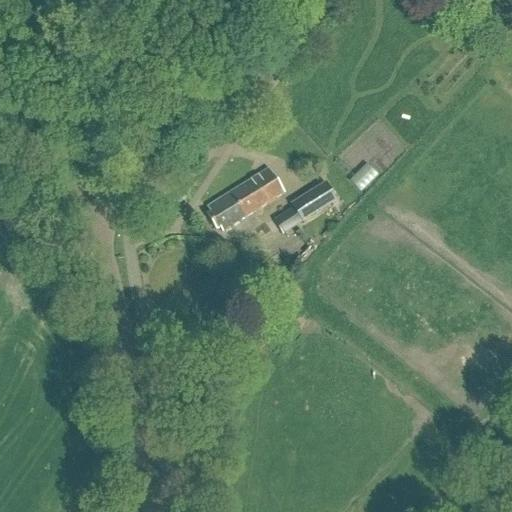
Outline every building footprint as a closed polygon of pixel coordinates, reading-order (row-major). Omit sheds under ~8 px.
[(201,28),(207,20),(199,14),(193,22),(201,28)] [(233,193),(207,210),(209,213),(205,216),(214,232),(218,229),(221,233),(282,195),(268,172),(233,193)] [(311,193),(322,210),(335,202),(325,185),(311,193)] [(281,237),(283,236),(302,224),(297,215),(298,214),(292,209),(273,221),(271,222),(281,237)] [(271,315),(287,299),(279,291),(264,307),(271,315)]
